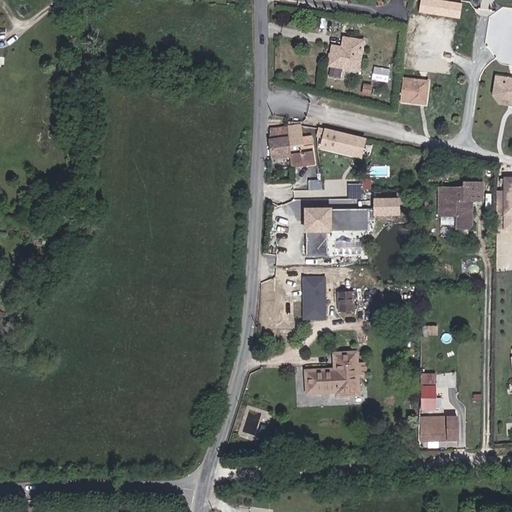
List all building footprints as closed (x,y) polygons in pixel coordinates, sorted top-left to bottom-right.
[(359,71),(364,41),(344,38),(342,47),(332,46),(329,66),(331,66),(338,67),(359,71)] [(337,74),(338,67),(331,66),(330,73),(337,74)] [(501,74),(496,74),(493,94),(500,103),(511,104),(511,97),(503,96),(499,91),(501,74)] [(511,75),(501,74),(499,91),(503,96),(511,97),(511,75)] [(403,79),(401,101),(420,103),(420,99),(426,99),(428,82),(403,79)] [(370,94),(372,85),(364,83),(363,93),(370,94)] [(303,152),(300,126),(287,128),(290,156),(292,168),(314,164),(313,151),(303,152)] [(287,128),(287,127),(277,128),(271,128),(270,139),(273,158),(290,156),(287,128)] [(361,157),(365,140),(326,130),(321,147),(361,157)] [(472,225),(472,200),(483,200),(483,183),(464,183),(464,188),(439,188),(439,215),(457,216),(456,228),(468,229),(472,225)] [(401,217),(401,199),(373,199),(373,217),(401,217)] [(306,209),(306,257),(328,257),(328,232),(371,232),(370,209),(306,209)] [(511,214),(504,215),(503,230),(511,229),(511,214)] [(325,319),(325,278),(304,278),(304,319),(325,319)] [(354,293),(354,292),(338,293),(339,312),(355,311),(355,309),(354,293)] [(358,394),(357,374),(357,364),(356,353),(334,354),(335,370),(306,371),(307,393),(337,392),(337,395),(358,394)] [(365,373),(365,364),(357,364),(357,374),(365,373)] [(435,408),(435,388),(422,388),(422,408),(435,408)] [(457,440),(457,418),(422,418),(422,440),(457,440)]
